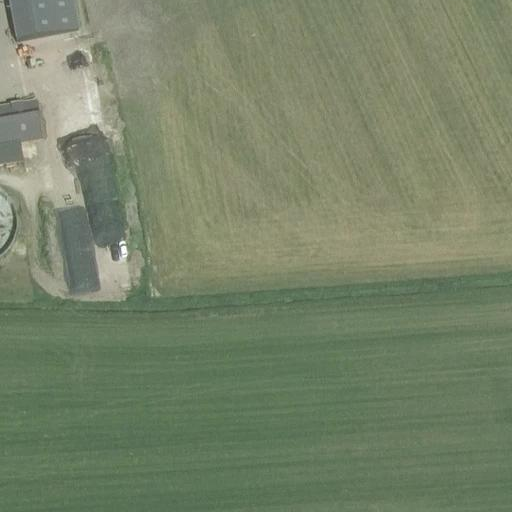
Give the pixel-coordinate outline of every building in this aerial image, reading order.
[(8,0),(16,43),(78,32),(72,0),(8,0)] [(79,70),(76,53),(39,60),(42,73),(39,74),(41,88),(59,84),(57,74),(79,70)] [(37,103),(0,109),(0,146),(43,139),(37,103)] [(104,150),(64,158),(71,191),(111,184),(104,150)] [(0,242),(17,236),(0,188),(0,242)]
